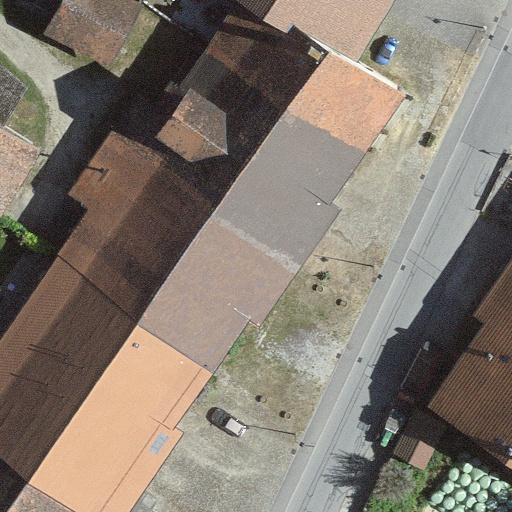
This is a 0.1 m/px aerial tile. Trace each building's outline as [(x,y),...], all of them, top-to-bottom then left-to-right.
[(138,0),(60,0),(50,21),(114,51),(138,0)] [(287,229),(389,69),(340,38),(279,0),(234,0),(166,108),(137,90),(117,122),(287,229)] [(279,0),(340,38),(364,0),(279,0)] [(0,200),(35,147),(0,123),(0,117),(25,81),(0,64),(0,200)] [(213,346),(287,229),(117,122),(77,185),(89,192),(55,246),(213,346)] [(0,438),(111,508),(213,346),(55,246),(0,332),(0,438)] [(511,278),(431,387),(511,446),(511,278)] [(445,419),(418,406),(398,446),(425,459),(445,419)] [(0,511),(108,511),(111,508),(0,438),(0,511)]
